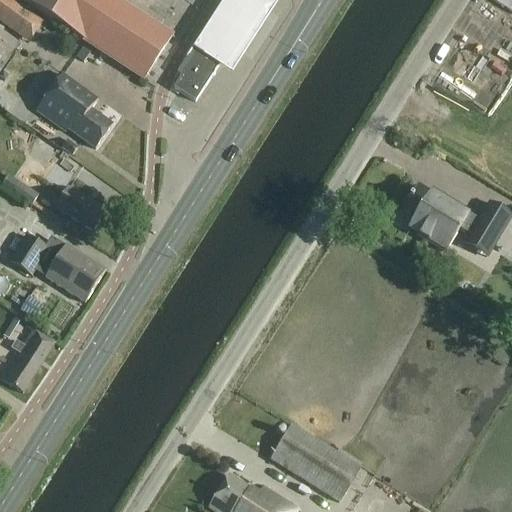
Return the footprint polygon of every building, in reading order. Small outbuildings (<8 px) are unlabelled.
[(0,0),(0,23),(9,29),(12,3),(8,0),(0,0)] [(143,82),(172,38),(115,2),(116,0),(12,0),(83,44),(143,82)] [(232,74),(278,2),(275,0),(223,0),(193,48),(232,74)] [(195,104),(218,68),(194,52),(178,78),(180,79),(173,90),(195,104)] [(95,152),(113,127),(91,112),(98,102),(62,77),(36,114),(66,135),(68,132),(95,152)] [(60,149),(71,157),(77,148),(66,140),(60,149)] [(9,177),(1,188),(31,208),(39,197),(9,177)] [(429,193),(418,186),(403,212),(414,219),(406,231),(446,255),(460,231),(470,236),(464,245),(488,259),(511,219),(511,216),(489,203),(479,220),(431,191),(429,193)] [(93,235),(106,215),(69,191),(56,211),(93,235)] [(58,259),(24,237),(8,262),(31,277),(38,267),(49,274),(44,280),(83,305),(84,306),(105,273),(104,272),(65,248),(58,259)] [(33,331),(23,346),(16,342),(10,351),(16,354),(0,378),(0,381),(21,395),(54,345),(33,331)] [(341,504),(364,467),(294,424),(271,462),(341,504)] [(247,457),(238,473),(302,511),(303,511),(313,496),(247,457)] [(258,495),(228,476),(207,510),(210,511),(298,511),(262,489),(258,495)]
